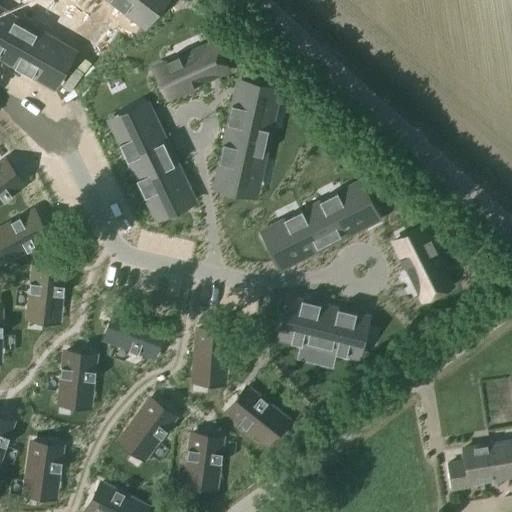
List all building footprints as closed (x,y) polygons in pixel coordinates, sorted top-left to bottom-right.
[(108,0),(109,1),(110,0),(124,10),(122,12),(124,12),(125,11),(133,17),(146,0),(108,0)] [(0,56),(6,60),(25,25),(0,10),(0,56)] [(25,25),(6,60),(15,65),(14,67),(15,68),(16,66),(31,74),(30,76),(31,76),(32,75),(41,80),(53,57),(60,45),(25,25)] [(167,63),(155,68),(168,97),(184,90),(185,92),(186,91),(186,89),(192,86),(193,88),(194,87),(193,86),(211,77),(198,48),(180,56),(179,55),(178,55),(179,57),(168,62),(167,60),(166,61),(167,63)] [(229,124),(227,134),(266,142),(274,103),(261,100),(235,95),(233,105),(231,104),(231,106),(233,106),(229,123),(227,122),(227,124),(229,124)] [(139,122),(116,133),(120,143),(118,143),(119,145),(121,144),(128,159),(126,160),(127,161),(129,160),(133,169),(169,152),(152,116),(139,122)] [(220,163),(218,173),(257,181),(266,142),(227,134),(225,144),(223,143),(222,145),(224,145),(221,162),(219,161),(218,163),(220,163)] [(169,152),(133,169),(137,179),(136,179),(136,181),(138,180),(145,195),(143,196),(144,197),(146,196),(150,206),(186,188),(169,152)] [(0,201),(2,200),(4,202),(4,201),(3,200),(10,195),(11,196),(12,196),(10,194),(23,185),(5,160),(0,163),(0,201)] [(319,203),(310,207),(328,243),(364,225),(358,212),(346,189),(337,194),(336,192),(335,192),(336,194),(321,202),(320,200),(318,201),(319,203)] [(284,221),(275,225),(293,261),(328,243),(310,207),(301,212),(300,210),(299,211),(300,212),(285,220),(284,218),(283,219),(284,221)] [(11,223),(0,229),(0,233),(13,257),(25,250),(26,252),(27,251),(26,250),(33,246),(34,247),(35,247),(34,245),(48,237),(33,211),(20,218),(18,216),(18,217),(18,218),(11,222),(11,221),(10,221),(11,223)] [(421,227),(393,242),(401,258),(399,259),(400,260),(402,259),(405,265),(403,266),(404,268),(406,267),(414,284),(443,270),(434,253),(436,252),(435,250),(433,251),(428,241),(430,239),(429,238),(427,239),(421,227)] [(28,291),(28,292),(30,292),(29,307),(59,310),(60,295),(62,296),(63,295),(61,294),(62,286),(63,287),(63,286),(61,285),(63,270),(33,267),(31,282),(29,282),(29,283),(31,283),(30,291),(28,291)] [(289,298),(279,337),(291,340),(290,342),(292,342),(292,340),(308,344),(307,346),(309,347),(309,345),(318,347),(327,349),(326,351),(328,351),(328,349),(344,353),(343,355),(345,355),(345,353),(357,356),(366,317),(355,315),(355,312),(354,312),(353,314),(338,310),(338,308),(337,308),(336,310),(327,308),(319,306),(319,304),(318,303),(317,305),(302,301),(302,299),(301,299),(300,301),(289,298)] [(125,315),(115,343),(129,348),(128,350),(129,350),(129,349),(137,352),(136,353),(137,354),(138,352),(153,357),(163,329),(148,323),(125,315)] [(195,354),(194,369),(224,371),(225,357),(227,357),(227,356),(226,356),(226,348),(228,348),(228,347),(226,347),(227,331),(197,329),(195,354)] [(59,376),(59,377),(62,377),(60,392),(90,395),(92,380),(94,381),(94,380),(92,380),(93,372),(95,372),(95,371),(93,371),(94,355),(64,352),(63,367),(61,367),(60,368),(62,368),(61,376),(59,376)] [(246,387),(227,411),(247,427),(258,436),(277,412),(266,403),(267,402),(266,401),(265,402),(259,397),(260,396),(259,395),(258,397),(246,387)] [(135,419),(126,431),(150,449),(159,437),(174,417),(150,399),(140,411),(139,410),(138,411),(139,412),(135,418),(133,417),(133,418),(135,419)] [(0,455),(3,446),(5,447),(6,446),(4,445),(7,438),(8,438),(9,437),(7,436),(12,422),(0,417),(0,455)] [(186,458),(188,459),(186,473),(216,477),(218,463),(221,437),(191,433),(189,449),(187,449),(187,450),(189,450),(188,458),(186,458)] [(28,467),(26,482),(56,486),(58,471),(60,472),(60,471),(58,470),(59,463),(61,463),(61,462),(59,462),(61,446),(31,442),(28,467)] [(467,462),(447,465),(452,493),(468,490),(467,486),(511,478),(511,443),(465,451),(467,462)] [(101,481),(87,508),(95,511),(130,511),(137,499),(124,493),(125,491),(124,490),(123,492),(116,488),(117,487),(116,486),(115,488),(101,481)]
